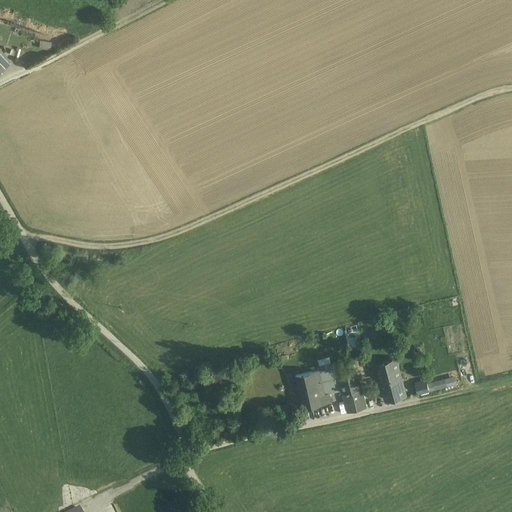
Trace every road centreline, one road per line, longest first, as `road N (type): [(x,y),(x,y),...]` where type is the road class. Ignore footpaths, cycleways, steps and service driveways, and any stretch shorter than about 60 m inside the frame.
road 1 (track): [(22,237),(119,247),(165,237),(511,89)]
road 2 (residential): [(0,196),(48,275),(147,373),(189,457)]
road 3 (residential): [(189,457),(417,400)]
